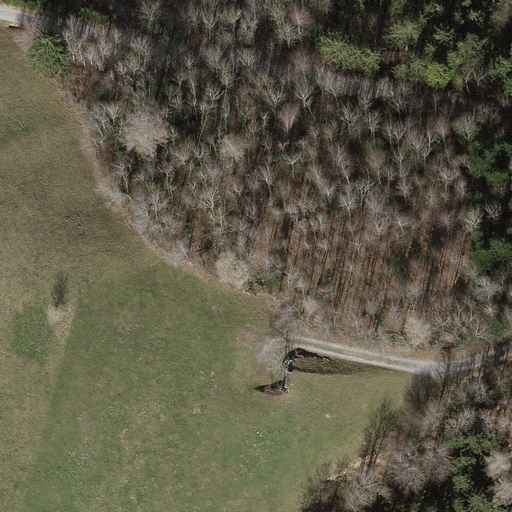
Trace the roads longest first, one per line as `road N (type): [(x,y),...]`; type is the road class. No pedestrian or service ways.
road 1 (track): [(511,112),(403,99),(0,18)]
road 2 (track): [(273,344),(462,375),(511,357)]
